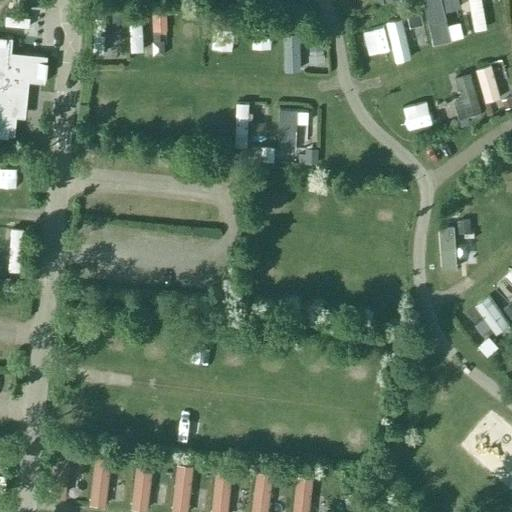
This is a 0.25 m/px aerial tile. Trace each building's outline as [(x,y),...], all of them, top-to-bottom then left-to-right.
[(470,0),(471,28),(485,28),(484,0),(470,0)] [(167,32),(168,13),(153,12),(153,32),(167,32)] [(423,12),(398,15),(402,44),(426,41),(423,12)] [(189,15),(169,15),(168,65),(188,65),(189,15)] [(451,34),(463,31),(460,16),(447,19),(451,34)] [(108,17),(97,17),(96,56),(107,56),(108,17)] [(131,55),(145,54),(144,18),(130,19),(131,55)] [(361,54),(382,47),(375,26),(354,32),(361,54)] [(253,28),(253,51),(273,50),(273,27),(253,28)] [(300,73),(299,30),(285,31),(286,73),(300,73)] [(44,81),(47,54),(11,51),(12,36),(0,35),(0,133),(14,135),(16,110),(23,110),(24,100),(21,100),(23,79),(44,81)] [(328,59),(316,60),(317,74),(329,73),(328,59)] [(476,63),(483,99),(500,96),(493,59),(476,63)] [(463,103),(477,100),(469,67),(455,70),(463,103)] [(428,82),(417,84),(424,122),(436,120),(428,82)] [(185,100),(183,131),(196,132),(198,100),(185,100)] [(237,102),(236,141),(249,141),(250,102),(237,102)] [(307,146),(307,107),(278,107),(278,146),(307,146)] [(227,136),(228,116),(207,114),(206,135),(227,136)] [(263,146),(262,161),(274,161),(274,147),(263,146)] [(4,166),(4,199),(17,199),(17,166),(4,166)] [(506,200),(511,195),(511,170),(511,169),(492,184),(506,200)] [(481,220),(498,206),(484,189),(467,203),(481,220)] [(289,217),(293,193),(270,190),(267,214),(289,217)] [(441,266),(456,266),(456,221),(441,221),(441,266)] [(23,271),(24,227),(11,227),(10,271),(23,271)] [(511,280),(511,263),(503,272),(511,280)] [(497,327),(510,314),(485,290),(472,304),(497,327)] [(71,327),(71,342),(94,342),(94,327),(71,327)] [(202,361),(203,347),(180,346),(179,360),(202,361)] [(326,375),(327,353),(306,352),(305,375),(326,375)] [(88,419),(89,403),(71,402),(70,418),(88,419)] [(71,451),(55,449),(50,498),(65,502),(71,451)] [(95,456),(90,504),(104,506),(110,458),(95,456)] [(137,460),(131,509),(146,511),(151,462),(137,460)] [(177,465),(171,511),(185,511),(191,467),(177,465)] [(215,468),(210,511),(225,511),(229,469),(215,468)] [(256,472),(251,511),(265,511),(271,474),(256,472)] [(296,477),(292,511),(306,511),(311,478),(296,477)]
